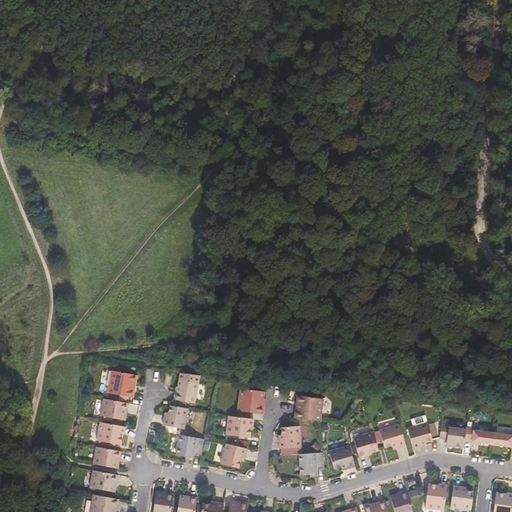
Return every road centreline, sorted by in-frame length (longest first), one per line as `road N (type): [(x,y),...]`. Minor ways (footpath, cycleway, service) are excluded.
road 1 (residential): [(511,468),(432,460),(309,493),(140,471),(149,373)]
road 2 (track): [(11,511),(51,300),(0,149)]
road 3 (track): [(432,0),(400,219)]
road 4 (track): [(257,0),(215,158)]
road 5 (track): [(0,113),(41,51),(21,0)]
